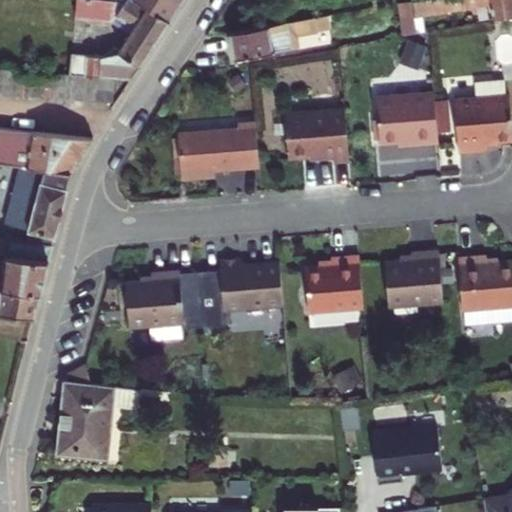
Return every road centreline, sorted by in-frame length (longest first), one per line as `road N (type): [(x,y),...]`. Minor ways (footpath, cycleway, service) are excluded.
road 1 (residential): [(76,232),(511,198)]
road 2 (residential): [(22,511),(21,430),(76,232)]
road 3 (residential): [(76,232),(110,143),(205,0)]
